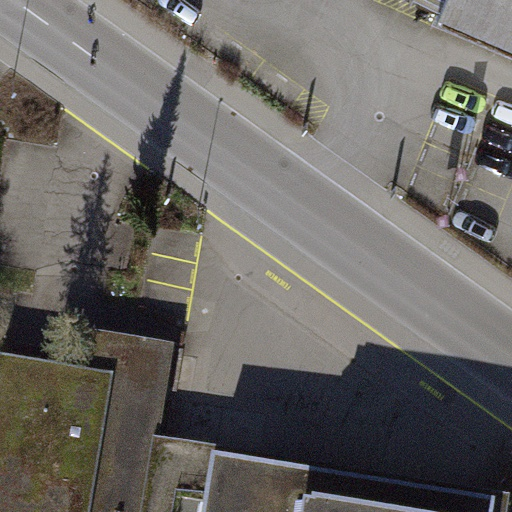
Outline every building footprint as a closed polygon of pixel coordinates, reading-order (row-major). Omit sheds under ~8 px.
[(511,0),(422,0),(405,42),(511,86),(511,0)] [(52,387),(166,405),(175,351),(61,333),(55,371),(52,387)] [(55,371),(0,362),(0,364),(0,511),(149,511),(160,448),(166,405),(52,387),(55,371)] [(460,511),(511,511),(511,509),(511,504),(160,448),(149,511),(210,511),(217,473),(460,511)] [(460,511),(217,473),(210,511),(460,511)]
